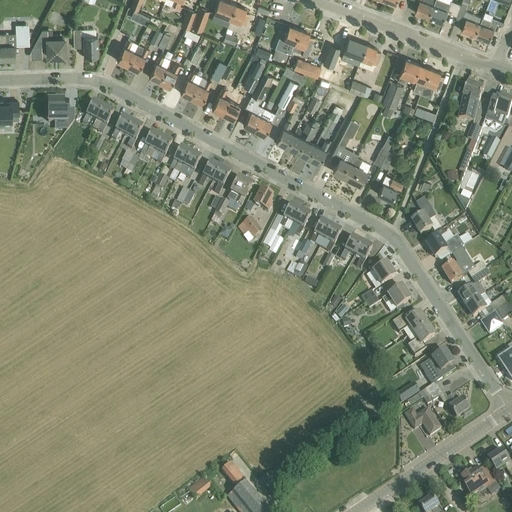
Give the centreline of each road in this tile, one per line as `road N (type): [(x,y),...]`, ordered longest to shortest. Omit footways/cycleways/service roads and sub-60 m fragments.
road 1 (residential): [(510,409),(393,234),(99,80),(0,80)]
road 2 (tertiary): [(494,68),(315,0)]
